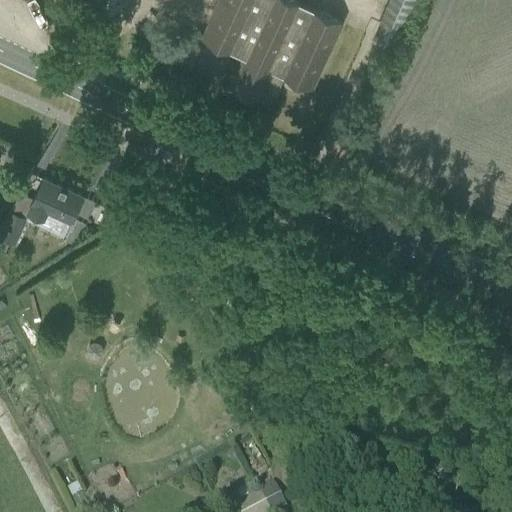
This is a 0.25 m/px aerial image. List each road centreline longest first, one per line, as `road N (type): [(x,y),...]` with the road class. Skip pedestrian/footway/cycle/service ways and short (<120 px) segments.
road 1 (tertiary): [(511,286),(0,51)]
road 2 (track): [(165,163),(179,212),(351,511)]
